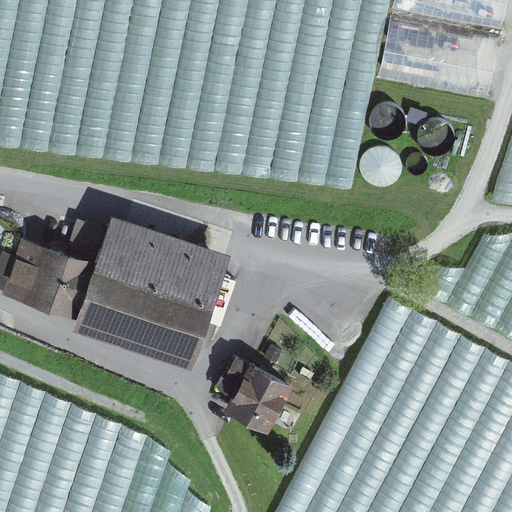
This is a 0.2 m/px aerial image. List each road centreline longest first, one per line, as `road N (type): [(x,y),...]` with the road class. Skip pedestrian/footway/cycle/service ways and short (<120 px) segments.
road 1 (track): [(511,216),(468,211),(412,262),(370,266),(282,255),(199,386),(0,304)]
road 2 (track): [(282,255),(255,235),(114,195),(0,179)]
road 3 (track): [(468,211),(511,89)]
